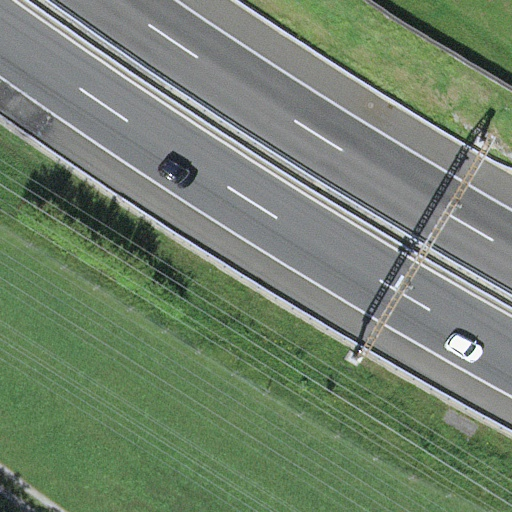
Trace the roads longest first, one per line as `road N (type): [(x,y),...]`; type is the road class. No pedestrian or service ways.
road 1 (motorway): [(0,52),(343,279),(511,372)]
road 2 (motorway): [(511,239),(417,187),(131,0)]
